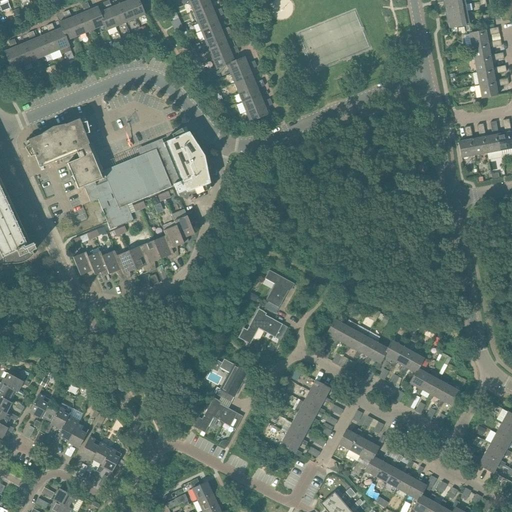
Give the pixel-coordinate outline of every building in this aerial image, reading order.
[(9,2),(7,0),(0,0),(0,7),(1,9),(3,9),(1,5),(9,2)] [(138,0),(123,0),(125,2),(128,1),(135,19),(145,15),(138,0)] [(196,0),(189,3),(193,12),(211,5),(209,0),(196,0)] [(444,0),(446,8),(465,5),(464,0),(444,0)] [(126,23),(135,19),(128,1),(125,2),(118,5),(126,23)] [(118,5),(112,7),(110,4),(104,6),(106,10),(109,9),(117,27),(126,23),(118,5)] [(215,14),(214,11),(211,5),(193,12),(197,22),(215,14)] [(467,11),(465,5),(446,8),(447,18),(471,14),(470,11),(467,11)] [(97,7),(91,10),(89,6),(83,9),(85,12),(87,11),(95,29),(104,26),(100,12),(97,7)] [(107,31),(117,27),(109,9),(106,10),(100,12),(104,26),(107,31)] [(220,16),(219,13),(218,10),(214,11),(215,14),(197,22),(201,31),(219,24),(216,17),(220,16)] [(86,33),(95,29),(87,11),(85,12),(78,15),(86,33)] [(78,15),(72,18),(70,14),(64,16),(66,20),(69,19),(77,37),(86,33),(78,15)] [(447,18),(448,18),(449,28),(469,25),(468,18),(472,17),(471,14),(447,18)] [(67,41),(77,37),(69,19),(66,20),(59,23),(61,28),(67,41)] [(223,33),(222,30),(219,24),(201,31),(205,41),(223,33)] [(61,28),(55,31),(54,27),(48,30),(49,33),(52,32),(59,50),(69,46),(67,41),(61,28)] [(486,36),(499,33),(498,27),(485,30),(485,31),(469,34),(472,47),(488,44),(488,43),(486,36)] [(228,35),(227,32),(225,29),(222,30),(223,33),(205,41),(209,50),(227,43),(224,36),(228,35)] [(50,54),(59,50),(52,32),(49,33),(43,36),(50,54)] [(43,36),(36,38),(35,35),(29,37),(30,41),(33,40),(40,58),(50,54),(43,36)] [(31,62),(40,58),(33,40),(30,41),(24,44),(31,62)] [(502,46),(501,40),(500,40),(488,43),(488,44),(472,47),(474,60),(490,57),(490,55),(489,49),(502,46)] [(24,44),(17,46),(16,43),(10,45),(11,49),(14,47),(22,66),(31,62),(24,44)] [(231,52),(229,49),(227,43),(209,50),(212,60),(231,52)] [(12,70),(22,66),(14,47),(11,49),(5,51),(12,70)] [(235,54),(234,51),(233,48),(229,49),(231,52),(212,60),(216,69),(227,65),(234,61),(232,55),(235,54)] [(504,59),(503,53),(490,55),(490,57),(474,60),(477,72),(493,70),(492,68),(491,61),(504,59)] [(249,67),(247,64),(245,57),(234,61),(227,65),(230,74),(249,67)] [(67,70),(77,67),(75,62),(74,60),(65,64),(67,70)] [(253,68),(252,65),(251,62),(247,64),(249,67),(230,74),(234,84),(253,76),(250,70),(253,68)] [(506,72),(505,66),(492,68),(493,70),(477,72),(479,85),(495,82),(495,81),(494,74),(506,72)] [(59,75),(58,74),(55,67),(46,70),(48,78),(49,79),(59,75)] [(256,86),(255,83),(253,76),(234,84),(238,93),(256,86)] [(509,84),(508,79),(508,78),(495,81),(495,82),(479,85),(481,98),(498,95),(496,87),(509,84)] [(261,87),(260,84),(259,81),(255,83),(256,86),(238,93),(242,103),(260,95),(258,89),(261,87)] [(264,105),(263,102),(260,95),(242,103),(246,112),(264,105)] [(269,106),(268,103),(266,100),(263,102),(264,105),(246,112),(250,122),(268,114),(265,108),(269,106)] [(511,142),(510,132),(511,132),(509,119),(503,120),(505,133),(498,134),(497,135),(500,151),(511,148),(511,142)] [(79,120),(67,125),(80,158),(92,153),(88,145),(89,144),(85,135),(90,133),(87,122),(81,123),(79,120)] [(497,135),(498,134),(496,121),(490,123),(492,135),(486,137),(484,137),(487,153),(500,151),(497,135)] [(484,137),(486,137),(483,124),(477,125),(480,138),(473,139),(471,139),(474,155),(487,153),(484,137)] [(67,163),(80,158),(67,125),(60,127),(59,126),(53,128),(65,158),(67,163)] [(471,139),(473,139),(470,126),(464,127),(467,140),(458,142),(461,158),(474,155),(471,139)] [(45,166),(65,158),(53,128),(47,131),(48,132),(29,140),(29,141),(24,143),(23,144),(25,147),(31,157),(35,155),(40,168),(45,166)] [(172,135),(173,139),(167,141),(172,154),(196,144),(189,132),(185,134),(181,129),(172,135)] [(91,203),(98,200),(110,229),(133,220),(127,205),(174,186),(178,194),(179,197),(186,199),(188,193),(188,192),(182,179),(177,167),(172,154),(167,141),(163,143),(164,146),(100,173),(89,177),(92,183),(84,186),(84,187),(91,203)] [(200,151),(198,148),(196,144),(172,154),(177,167),(205,155),(201,150),(200,151)] [(70,176),(97,164),(92,153),(80,158),(67,163),(70,171),(69,171),(70,176)] [(206,169),(205,162),(206,162),(205,155),(177,167),(182,179),(206,169)] [(92,183),(89,177),(100,173),(97,164),(70,176),(70,177),(74,183),(75,182),(78,189),(84,187),(84,186),(92,183)] [(206,169),(182,179),(188,192),(194,189),(196,193),(207,191),(206,185),(209,183),(206,169)] [(0,252),(3,258),(6,257),(7,259),(7,264),(18,264),(24,262),(27,261),(32,257),(35,254),(33,251),(36,249),(33,243),(25,247),(0,193),(0,252)] [(184,209),(172,214),(184,244),(188,242),(188,237),(194,234),(184,209)] [(177,246),(184,244),(174,222),(162,227),(164,231),(175,258),(179,256),(177,246)] [(171,261),(175,258),(164,231),(163,231),(166,236),(159,239),(158,239),(153,241),(161,259),(167,256),(171,261)] [(155,262),(161,259),(153,241),(148,243),(149,243),(141,246),(151,271),(156,269),(155,262)] [(147,273),(151,271),(141,246),(134,249),(129,251),(136,269),(142,267),(147,273)] [(109,274),(100,252),(93,255),(91,251),(86,253),(95,275),(101,272),(104,276),(109,274)] [(122,280),(126,279),(114,251),(107,255),(107,254),(102,256),(100,252),(109,274),(116,272),(122,280)] [(130,272),(136,269),(129,251),(124,253),(124,254),(117,256),(115,251),(114,251),(126,279),(131,278),(130,272)] [(90,277),(95,275),(86,253),(78,256),(78,255),(73,257),(80,276),(87,273),(90,277)] [(295,284),(286,279),(269,270),(265,279),(275,284),(263,306),(276,314),(290,288),(292,290),(295,284)] [(153,286),(159,283),(156,274),(150,277),(153,286)] [(283,324),(273,319),(263,314),(264,312),(259,309),(247,330),(244,328),(238,338),(250,344),(259,329),(275,338),(283,324)] [(345,325),(343,324),(335,319),(327,334),(325,333),(322,339),(326,341),(329,336),(336,339),(337,340),(345,325)] [(356,331),(345,325),(337,340),(336,339),(333,345),(336,347),(339,341),(346,345),(348,346),(356,331)] [(367,337),(356,331),(348,346),(346,345),(343,351),(347,353),(350,347),(357,351),(358,352),(367,337)] [(369,358),(377,343),(367,337),(358,352),(357,351),(354,356),(357,358),(360,353),(367,357),(369,358)] [(403,347),(392,341),(392,340),(387,348),(384,356),(393,360),(395,361),(403,347)] [(387,348),(377,343),(369,358),(367,357),(364,362),(368,364),(371,359),(378,362),(380,363),(384,356),(387,348)] [(413,352),(403,347),(395,361),(393,360),(390,366),(393,368),(396,362),(403,366),(405,367),(413,352)] [(424,358),(423,358),(413,352),(405,367),(403,366),(400,372),(404,374),(407,368),(415,373),(416,373),(418,369),(424,358)] [(234,397),(241,384),(244,377),(246,378),(249,373),(224,359),(222,363),(219,368),(229,373),(220,390),(234,397)] [(347,359),(343,368),(347,370),(352,361),(347,359)] [(222,363),(217,360),(215,364),(213,362),(209,368),(217,372),(219,368),(222,363)] [(436,372),(441,362),(437,360),(431,370),(436,372)] [(429,374),(428,374),(418,369),(416,373),(415,373),(410,383),(408,382),(405,388),(409,390),(412,384),(419,388),(420,389),(429,374)] [(4,378),(1,383),(16,391),(15,391),(17,393),(19,390),(22,384),(27,387),(30,382),(24,379),(23,381),(7,372),(4,371),(1,377),(4,378)] [(369,371),(364,380),(369,383),(373,374),(369,371)] [(439,380),(429,374),(420,389),(419,388),(416,394),(419,396),(422,390),(429,394),(431,395),(439,380)] [(325,397),(330,389),(315,380),(309,391),(324,399),(323,401),(329,404),(331,400),(325,397)] [(442,401),(450,386),(439,380),(431,395),(429,394),(426,399),(430,401),(433,396),(440,400),(442,401)] [(16,391),(1,383),(0,382),(0,396),(10,402),(14,393),(22,397),(24,393),(19,390),(17,393),(15,391),(16,391)] [(460,392),(452,387),(450,386),(442,401),(440,400),(437,405),(440,407),(443,402),(452,407),(460,392)] [(319,408),(323,401),(324,399),(309,391),(304,402),(318,410),(317,412),(323,415),(325,411),(319,408)] [(50,400),(45,397),(39,394),(29,412),(40,418),(41,416),(50,400)] [(12,403),(10,402),(0,396),(0,410),(6,413),(12,403)] [(243,416),(228,408),(218,403),(219,401),(214,398),(202,420),(198,418),(193,427),(205,433),(214,418),(236,430),(243,416)] [(60,407),(61,405),(50,400),(41,416),(51,422),(52,422),(59,407),(60,407)] [(314,418),(317,412),(318,410),(304,402),(298,412),(313,420),(312,422),(317,425),(319,421),(314,418)] [(51,422),(50,424),(61,429),(61,430),(67,418),(67,419),(69,415),(70,413),(73,409),(61,403),(60,405),(61,405),(60,407),(59,407),(52,422),(51,422)] [(334,404),(330,411),(339,416),(343,409),(334,404)] [(11,416),(6,413),(0,410),(0,423),(6,427),(10,418),(16,421),(18,417),(12,414),(11,416)] [(308,429),(312,422),(313,420),(298,412),(292,423),(307,431),(306,433),(311,436),(313,432),(308,429)] [(511,414),(507,412),(502,422),(511,427),(511,414)] [(69,440),(79,421),(69,415),(67,419),(67,418),(61,430),(61,429),(58,435),(56,434),(53,439),(58,441),(60,436),(69,440)] [(328,415),(319,431),(328,435),(337,419),(328,415)] [(366,417),(363,426),(380,432),(383,423),(366,417)] [(89,430),(78,424),(80,421),(79,421),(69,440),(68,442),(79,448),(89,430)] [(511,439),(511,438),(511,427),(502,422),(496,432),(511,441),(510,443),(511,444),(511,439)] [(8,428),(6,427),(0,423),(0,437),(2,439),(7,430),(12,433),(14,429),(9,426),(8,428)] [(302,439),(306,433),(307,431),(292,423),(286,433),(301,441),(300,443),(306,446),(308,442),(302,439)] [(362,431),(360,430),(358,429),(355,434),(346,429),(338,444),(351,451),(359,436),(362,431)] [(506,450),(510,443),(511,441),(496,432),(490,443),(505,451),(504,453),(509,456),(511,453),(506,450)] [(297,450),(300,443),(301,441),(286,433),(279,446),(300,457),(302,453),(297,450)] [(351,451),(348,456),(358,462),(361,457),(369,442),(372,436),(371,436),(369,434),(366,440),(359,436),(351,451)] [(91,459),(100,442),(90,437),(80,455),(91,461),(92,459),(91,459)] [(369,442),(361,457),(370,462),(373,456),(378,447),(380,448),(383,442),(379,440),(376,446),(369,442)] [(102,465),(111,448),(100,442),(91,459),(92,459),(102,465)] [(500,460),(504,453),(505,451),(490,443),(485,453),(499,462),(498,464),(504,467),(506,463),(500,460)] [(470,447),(465,457),(469,459),(472,455),(475,449),(470,447)] [(101,466),(103,468),(110,471),(107,477),(111,479),(114,473),(112,472),(122,454),(111,448),(102,465),(101,466)] [(494,471),(498,464),(499,462),(485,453),(478,465),(493,473),(492,474),(498,477),(500,474),(494,471)] [(383,462),(382,461),(373,456),(370,462),(365,471),(375,477),(383,462)] [(394,468),(391,466),(383,462),(375,477),(386,483),(394,468)] [(405,474),(400,471),(394,468),(386,483),(396,488),(405,474)] [(415,479),(409,476),(405,474),(396,488),(407,494),(415,479)] [(426,485),(417,481),(415,479),(407,494),(417,500),(421,495),(424,488),(426,485)] [(198,501),(212,494),(207,482),(192,489),(198,501)] [(476,507),(481,495),(465,488),(460,500),(476,507)] [(72,509),(73,507),(78,499),(59,489),(53,500),(55,501),(56,501),(76,511),(77,511),(78,511),(72,509)] [(334,492),(320,504),(327,511),(328,511),(342,500),(334,492)] [(202,511),(218,505),(212,494),(198,501),(202,511)] [(436,496),(434,495),(432,494),(429,499),(421,495),(417,500),(412,509),(416,511),(426,511),(433,501),(436,496)] [(175,499),(165,504),(168,509),(178,505),(175,499)] [(342,500),(328,511),(344,511),(349,509),(342,500)] [(446,502),(445,501),(443,500),(439,505),(433,501),(426,511),(440,511),(443,507),(446,502)] [(76,511),(56,501),(55,501),(50,511),(76,511)]
